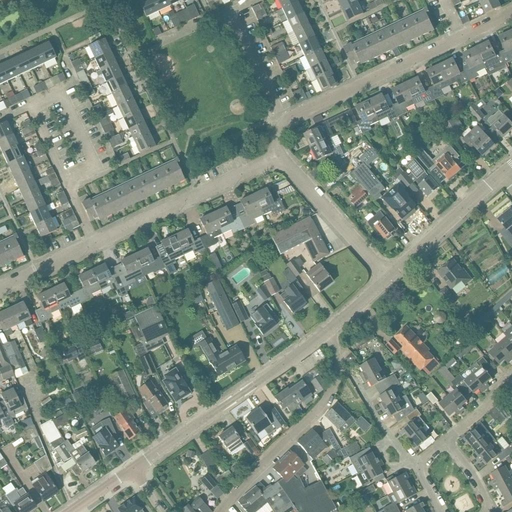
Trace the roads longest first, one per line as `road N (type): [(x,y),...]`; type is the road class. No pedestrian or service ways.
road 1 (residential): [(280,156),(0,288)]
road 2 (residential): [(281,123),(511,14)]
road 3 (tertiary): [(131,470),(327,331)]
road 4 (residential): [(224,511),(336,383),(327,331)]
road 5 (residential): [(388,277),(280,156)]
road 6 (tertiary): [(388,277),(500,173)]
road 7 (residential): [(0,54),(119,0)]
road 8 (residential): [(281,123),(229,9)]
